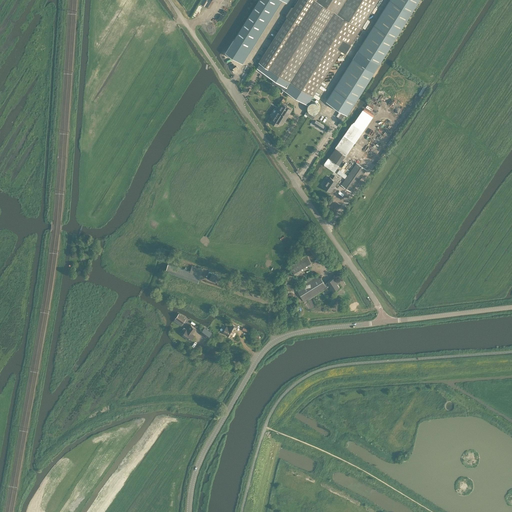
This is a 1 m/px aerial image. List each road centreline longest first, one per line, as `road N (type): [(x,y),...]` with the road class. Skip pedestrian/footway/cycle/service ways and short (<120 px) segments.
road 1 (unclassified): [(386,322),(169,0)]
road 2 (tertiary): [(188,511),(201,457),(269,346),(295,333),(386,322)]
road 3 (tertiary): [(386,322),(511,308)]
